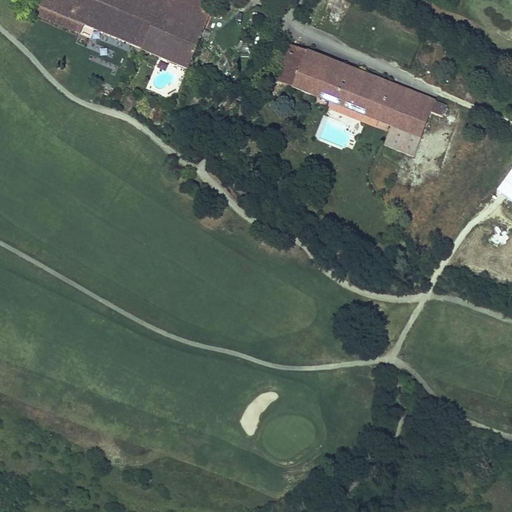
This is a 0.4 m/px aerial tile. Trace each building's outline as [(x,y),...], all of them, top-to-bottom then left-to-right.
[(143,45),(188,63),(212,4),(202,0),(25,0),(31,14),(79,32),(82,24),(137,46),(135,51),(140,53),(141,50),(143,45)] [(83,27),(81,34),(90,37),(93,31),(83,27)] [(186,68),(188,63),(143,45),(141,50),(186,68)] [(327,101),(376,120),(390,125),(383,144),(412,155),(429,111),(441,116),(446,104),(289,45),(275,82),(327,101)] [(374,125),(376,120),(327,101),(325,107),(374,125)] [(511,169),(497,192),(511,202),(511,169)]
